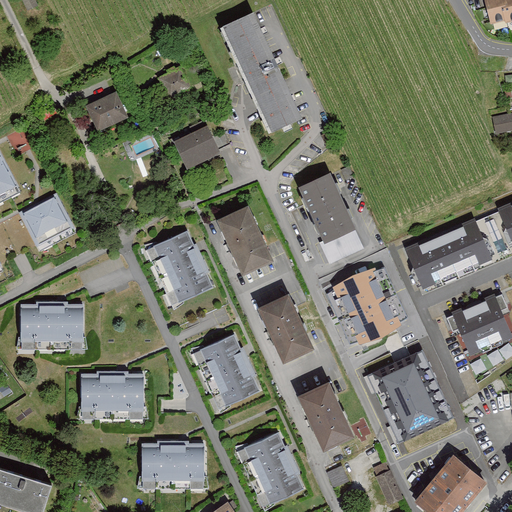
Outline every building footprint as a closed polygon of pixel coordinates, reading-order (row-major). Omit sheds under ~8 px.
[(511,23),(511,0),(488,0),(496,28),(511,23)] [(262,20),(232,34),(281,140),(311,126),(262,20)] [(184,72),(163,83),(174,102),(194,91),(184,72)] [(120,96),(91,110),(103,136),(132,122),(120,96)] [(511,116),(495,120),(498,136),(511,133),(511,116)] [(15,152),(33,146),(26,127),(8,134),(15,152)] [(212,132),(180,147),(192,173),(225,158),(212,132)] [(0,151),(0,202),(21,192),(0,151)] [(331,173),(301,187),(325,241),(320,243),(329,264),(364,249),(331,173)] [(56,194),(20,213),(37,246),(73,228),(56,194)] [(248,206),(219,219),(244,275),(274,262),(248,206)] [(511,208),(410,252),(426,291),(511,254),(511,208)] [(214,288),(187,231),(154,246),(181,303),(214,288)] [(377,264),(325,288),(358,359),(410,335),(377,264)] [(289,294),(259,307),(285,363),(314,350),(289,294)] [(510,311),(505,299),(451,321),(457,335),(462,333),(473,359),(511,343),(511,329),(505,313),(510,311)] [(83,306),(22,307),(22,340),(83,340),(83,306)] [(262,392),(236,333),(201,348),(227,407),(262,392)] [(423,350),(368,375),(399,443),(454,418),(423,350)] [(144,373),(82,373),(81,411),(143,412),(144,373)] [(329,382),(299,396),(324,450),(354,437),(329,382)] [(305,490),(279,433),(245,448),(270,505),(305,490)] [(203,446),(143,445),(143,479),(203,480),(203,446)] [(428,511),(463,511),(487,483),(454,457),(417,503),(428,511)] [(388,464),(375,470),(392,506),(404,500),(388,464)] [(344,469),(330,475),(336,489),(350,483),(344,469)] [(43,511),(51,487),(0,470),(0,504),(23,511),(43,511)]
